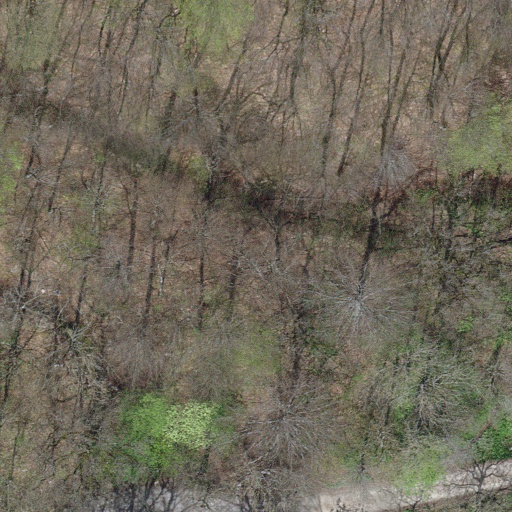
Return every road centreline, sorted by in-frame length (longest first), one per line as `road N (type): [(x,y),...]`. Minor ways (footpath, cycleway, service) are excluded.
road 1 (track): [(511,471),(287,511)]
road 2 (residential): [(287,511),(188,504),(103,511)]
